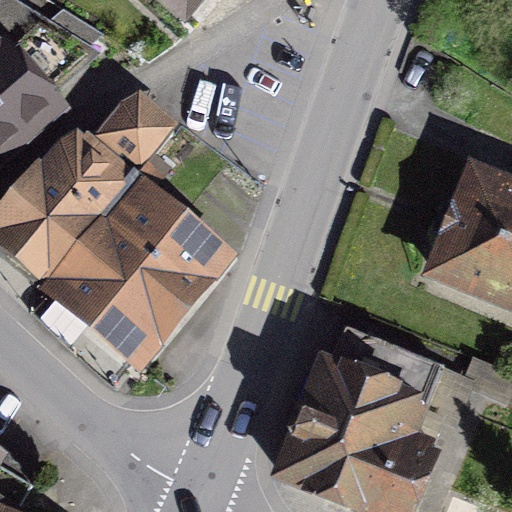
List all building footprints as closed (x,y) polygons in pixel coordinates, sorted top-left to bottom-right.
[(169,0),(184,13),(196,0),(169,0)] [(0,151),(50,106),(10,60),(49,26),(18,6),(0,21),(0,48),(7,56),(0,62),(0,151)] [(0,227),(0,235),(54,280),(174,134),(139,105),(124,113),(90,160),(77,148),(64,156),(0,227)] [(511,197),(476,182),(438,275),(511,305),(511,197)] [(217,261),(141,199),(61,296),(136,359),(217,261)] [(365,511),(406,511),(432,449),(397,434),(408,410),(423,416),(443,369),(345,330),(310,416),(300,412),(288,441),(298,445),(284,479),(365,511)] [(0,511),(17,511),(40,475),(0,451),(0,511)]
